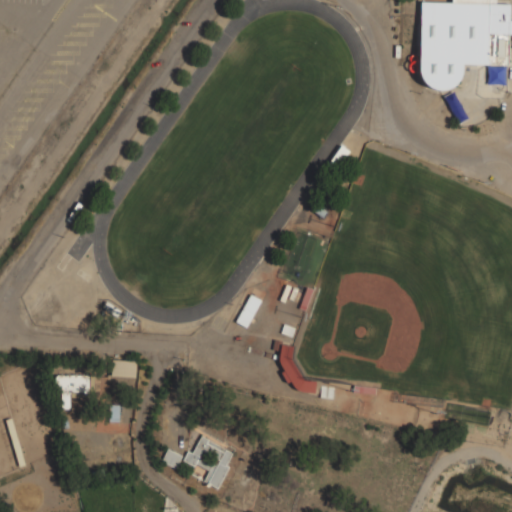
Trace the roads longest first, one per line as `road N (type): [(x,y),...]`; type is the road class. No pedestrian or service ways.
road 1 (residential): [(211,0),(0,312)]
road 2 (residential): [(153,348),(142,423),(149,473),(194,511)]
road 3 (residential): [(0,326),(36,341),(153,348)]
road 4 (residential): [(415,511),(447,460),(486,451),(511,461)]
